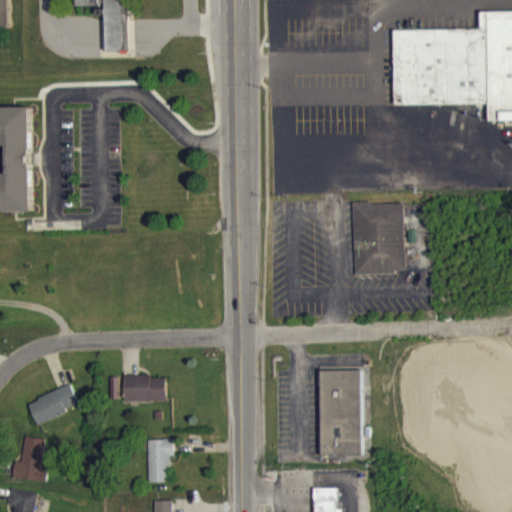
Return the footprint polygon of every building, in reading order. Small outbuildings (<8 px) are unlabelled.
[(0,0),(0,37),(11,37),(10,0),(0,0)] [(107,61),(129,61),(128,0),(77,0),(77,16),(106,16),(107,61)] [(395,28),(483,27),(483,10),(511,9),(511,119),(490,120),(490,102),(395,103),(395,28)] [(0,221),(34,222),(33,117),(0,117),(0,156),(11,156),(12,183),(0,183),(0,221)] [(354,214),(356,284),(405,283),(404,212),(354,214)] [(364,380),(323,380),(324,466),(365,465),(364,380)] [(127,411),(168,410),(168,386),(126,386),(127,411)] [(39,434),(82,416),(73,394),(30,412),(39,434)] [(16,489),(49,492),(51,479),(44,479),(48,449),(28,446),(25,472),(18,471),(16,489)] [(176,450),(150,450),(151,492),(171,492),(171,467),(176,466),(176,450)] [(40,511),(39,511),(41,503),(14,498),(11,511),(40,511)] [(340,511),(340,498),(317,498),(316,511),(340,511)]
